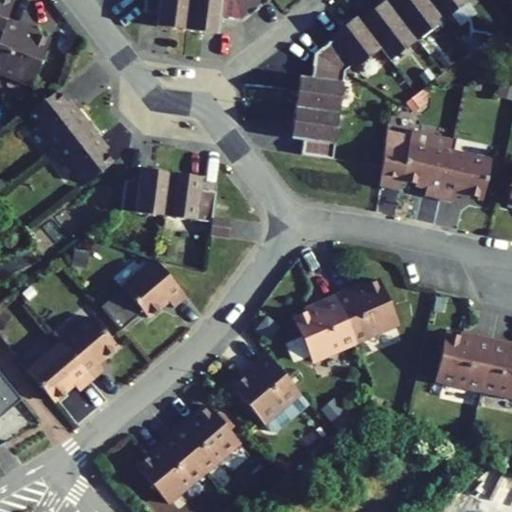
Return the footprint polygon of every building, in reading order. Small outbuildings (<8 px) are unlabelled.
[(0,0),(0,33),(6,18),(13,0),(0,0)] [(169,28),(186,30),(190,0),(143,0),(142,12),(157,14),(156,21),(169,23),(169,28)] [(219,18),(241,21),(235,0),(190,0),(186,30),(204,32),(204,27),(218,29),(219,18)] [(235,0),(241,21),(259,7),(254,0),(235,0)] [(379,49),(389,61),(416,40),(385,0),(384,0),(378,5),(376,15),(362,26),(379,49)] [(443,20),(427,0),(385,0),(416,40),(443,20)] [(469,0),(427,0),(443,20),(469,0)] [(351,64),(354,68),(379,49),(362,26),(355,17),(330,37),(332,40),(313,54),(343,72),(351,64)] [(0,72),(30,85),(48,40),(21,29),(22,25),(6,18),(0,33),(0,72)] [(343,72),(313,54),(310,78),(304,77),(302,91),(296,90),(294,108),(337,114),(343,72)] [(454,62),(448,54),(438,61),(444,70),(454,62)] [(427,69),(418,76),(425,85),(434,77),(427,69)] [(511,94),(511,87),(498,85),(496,97),(511,101),(511,94)] [(30,111),(39,122),(35,126),(54,151),(88,124),(78,110),(73,113),(56,91),(30,111)] [(417,93),(405,103),(412,113),(425,104),(417,93)] [(331,159),(337,114),(294,108),(292,125),(297,126),(295,139),(302,140),(300,155),(331,159)] [(73,175),(78,172),(87,183),(112,163),(95,141),(99,137),(88,124),(54,151),(73,175)] [(449,152),(451,140),(410,131),(409,137),(408,142),(385,137),(378,187),(398,191),(401,181),(425,187),(423,196),(438,199),(449,152)] [(408,142),(409,137),(385,132),(385,137),(408,142)] [(456,193),(481,199),(490,161),(449,152),(438,199),(454,202),(456,193)] [(138,182),(124,180),(119,212),(165,217),(170,174),(153,171),(152,177),(139,175),(138,182)] [(211,217),(214,191),(200,189),(201,183),(187,181),(188,176),(170,174),(165,217),(210,223),(211,217)] [(230,219),(211,217),(210,223),(209,236),(228,238),(230,219)] [(160,255),(171,257),(173,246),(162,244),(160,255)] [(68,265),(80,272),(88,259),(76,252),(68,265)] [(173,308),(185,297),(154,261),(100,306),(120,330),(141,312),(146,317),(166,300),(173,308)] [(349,288),(333,295),(354,344),(397,325),(378,280),(351,292),(349,288)] [(354,344),(333,295),(317,303),(318,306),(292,318),(311,362),(354,344)] [(0,328),(3,330),(10,317),(2,312),(0,314),(0,328)] [(276,325),(266,316),(254,329),(267,341),(276,330),(276,325)] [(96,364),(116,346),(92,317),(60,344),(91,381),(102,371),(96,364)] [(480,391),(491,340),(474,336),(473,340),(444,334),(434,381),(480,391)] [(283,345),(292,364),(305,358),(297,338),(283,345)] [(509,344),(491,340),(480,391),(511,398),(511,348),(508,348),(509,344)] [(27,371),(52,401),(72,384),(79,391),(91,381),(60,344),(27,371)] [(309,406),(265,353),(250,365),(253,369),(231,388),(261,424),(262,424),(269,431),(278,432),(309,406)] [(0,417),(20,401),(0,376),(0,417)] [(331,425),(344,413),(332,399),(319,410),(331,425)] [(182,422),(168,433),(202,474),(238,443),(207,406),(184,425),(182,422)] [(314,422),(297,436),(306,448),(324,434),(314,422)] [(202,474),(168,433),(155,445),(157,448),(135,467),(166,504),(202,474)]
